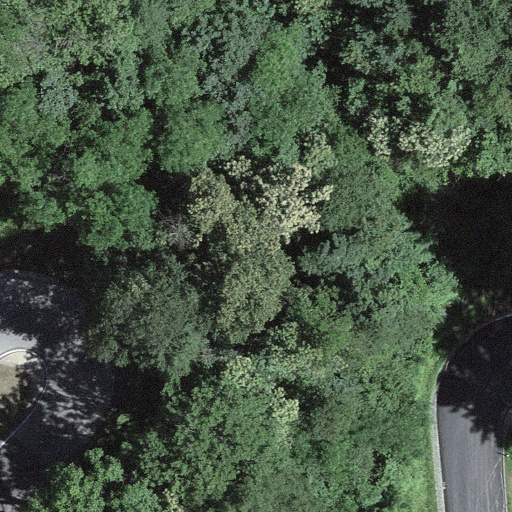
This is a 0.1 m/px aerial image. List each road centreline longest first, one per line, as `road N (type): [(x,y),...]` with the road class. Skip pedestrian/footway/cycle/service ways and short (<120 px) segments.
road 1 (tertiary): [(0,309),(41,308),(61,321),(80,365),(62,409),(0,481)]
road 2 (tertiary): [(476,511),(470,398),(478,377),(511,355)]
